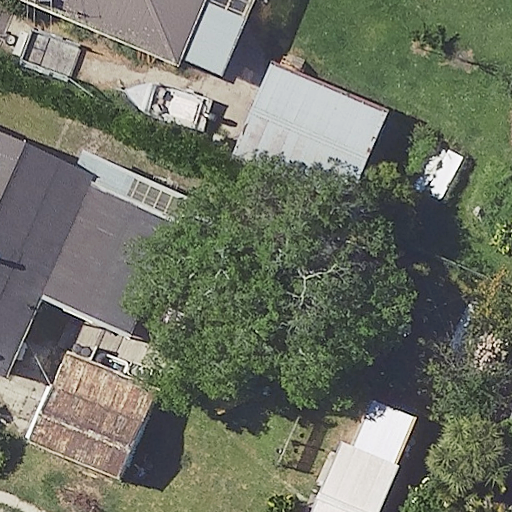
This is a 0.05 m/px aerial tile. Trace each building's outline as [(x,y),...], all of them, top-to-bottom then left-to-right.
[(221,0),(1,0),(1,3),(189,80),(221,0)] [(404,128),(282,78),(243,172),(364,223),(404,128)] [(161,226),(0,155),(0,385),(18,393),(56,306),(115,332),(161,226)] [(58,373),(29,453),(132,491),(161,411),(58,373)] [(373,511),(378,500),(317,478),(304,511),(373,511)]
